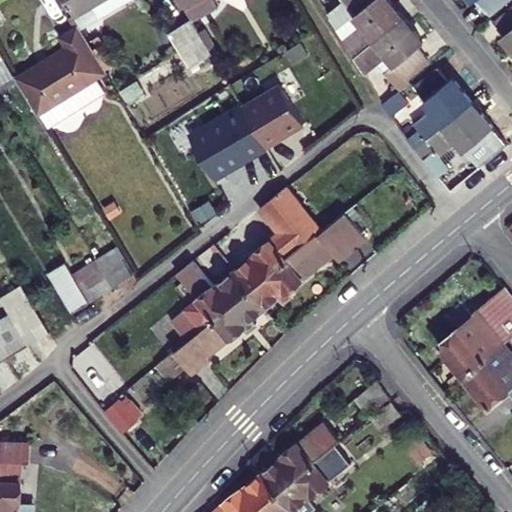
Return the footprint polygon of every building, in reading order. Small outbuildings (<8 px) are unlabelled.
[(71,0),(80,15),(104,0),(71,0)] [(183,0),(192,16),(196,22),(216,10),(210,0),(183,0)] [(360,0),(361,1),(377,20),(358,35),(364,45),(412,7),(406,0),(360,0)] [(361,1),(345,14),(358,35),(377,20),(361,1)] [(428,37),(433,33),(412,7),(364,45),(370,55),(380,48),(406,80),(412,76),(419,70),(417,67),(438,50),(428,37)] [(192,16),(169,30),(191,68),(214,54),(196,22),(192,16)] [(105,72),(79,27),(60,39),(65,49),(17,77),(37,112),(105,72)] [(440,98),(423,113),(427,119),(418,126),(426,136),(479,91),(460,68),(455,72),(445,59),(423,78),(440,98)] [(422,90),(412,76),(406,80),(392,92),(393,94),(403,106),(422,90)] [(240,105),(267,148),(305,125),(279,82),(240,105)] [(479,91),(426,136),(435,147),(444,140),(446,142),(464,128),(473,140),(500,117),(479,91)] [(267,148),(240,105),(189,137),(215,180),(267,148)] [(310,191),(297,174),(270,196),(287,218),(261,237),(267,244),(246,261),(258,277),(329,222),(307,194),(310,191)] [(329,222),(258,277),(272,293),(288,281),(296,292),(306,286),(302,280),(360,234),(365,241),(392,220),(369,190),(332,219),(329,222)] [(332,219),(310,191),(307,194),(329,222),(332,219)] [(146,266),(130,239),(108,252),(124,280),(146,266)] [(225,277),(203,247),(187,259),(204,282),(177,303),(195,327),(258,277),(246,261),(225,277)] [(108,252),(86,265),(102,293),(124,280),(108,252)] [(81,256),(63,266),(85,304),(102,293),(86,265),(81,256)] [(58,319),(31,271),(9,284),(37,332),(58,319)] [(195,327),(177,340),(189,355),(203,345),(211,356),(228,343),(226,340),(257,315),(253,308),(272,293),(258,277),(195,327)] [(463,325),(439,344),(464,375),(511,337),(511,299),(503,289),(479,307),(487,316),(468,331),(463,325)] [(0,352),(15,344),(0,318),(0,352)] [(511,389),(511,337),(464,375),(490,406),(511,389)] [(98,342),(74,354),(92,392),(116,380),(98,342)] [(383,367),(361,385),(373,401),(396,384),(383,367)] [(407,398),(398,386),(350,425),(322,447),(335,463),(363,441),(355,432),(381,411),(385,416),(407,398)] [(106,410),(125,432),(144,416),(126,394),(106,410)] [(295,442),(273,459),(286,475),(322,447),(350,425),(331,401),(289,435),(295,442)] [(36,431),(5,429),(0,501),(0,511),(19,511),(21,490),(25,490),(28,452),(35,452),(36,431)] [(335,463),(322,447),(286,475),(299,492),(320,475),(326,482),(341,470),(335,463)] [(239,511),(286,475),(273,459),(253,475),(248,468),(202,510),(204,511),(239,511)] [(282,511),(280,508),(299,492),(286,475),(239,511),(282,511)]
